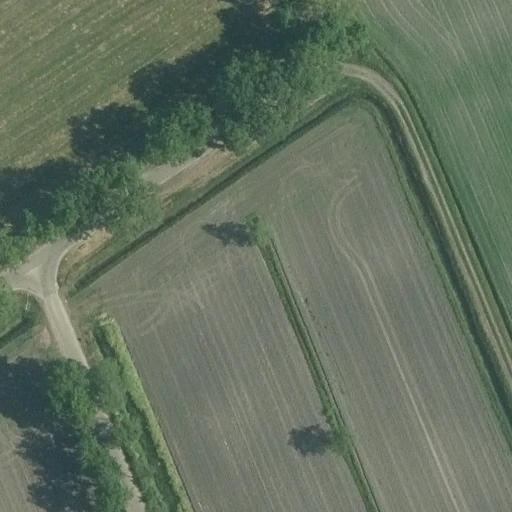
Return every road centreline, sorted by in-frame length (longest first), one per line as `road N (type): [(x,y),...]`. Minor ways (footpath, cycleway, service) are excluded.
road 1 (track): [(303,55),(382,94),(411,137),(511,384)]
road 2 (unclassified): [(33,260),(274,93),(301,60),(313,0)]
road 3 (unclassified): [(136,511),(33,260)]
